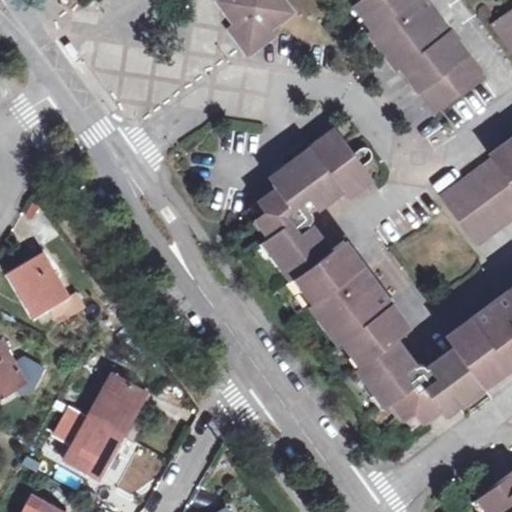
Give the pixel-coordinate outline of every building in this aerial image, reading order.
[(289,8),(283,0),(217,0),(217,2),(226,13),(236,14),(232,34),(245,50),(250,51),(257,46),(265,40),(269,20),(279,21),(289,13),(289,8)] [(364,11),(356,0),(355,0),(352,3),(360,14),(364,11)] [(356,0),(364,11),(360,14),(369,26),(367,28),(395,67),(398,64),(433,110),(483,74),(468,54),(466,55),(438,16),(433,19),(425,7),(429,5),(425,0),(356,0)] [(511,4),(489,21),(511,52),(511,4)] [(70,39),(62,44),(73,60),(81,55),(70,39)] [(414,408),(421,419),(423,422),(440,409),(445,417),(459,407),(463,414),(489,396),(480,384),(505,367),(508,370),(511,367),(511,283),(494,297),(497,302),(492,306),(486,310),(483,306),(444,335),(452,346),(425,365),(420,361),(412,363),(402,349),(393,337),(407,327),(379,288),(374,291),(370,285),(366,279),(370,276),(341,236),(326,247),(316,233),(307,220),(310,213),(308,206),(305,203),(310,199),(314,204),(339,186),(345,192),(370,174),(360,161),(368,155),(370,151),(369,146),(366,143),(361,142),(357,144),(351,149),(333,125),(309,143),(303,136),(277,155),(283,162),(286,167),(275,175),(269,178),(272,183),(256,194),(258,197),(265,207),(254,216),(251,218),(264,234),(267,232),(276,246),(271,250),(288,275),(292,272),(296,269),(305,281),(300,284),(310,298),(307,300),(318,314),(322,311),(328,320),(325,323),(336,339),(339,337),(349,350),(353,347),(362,359),(357,362),(355,364),(375,391),(381,388),(389,400),(387,401),(400,419),(402,417),(414,408)] [(511,132),(485,152),(489,157),(506,181),(466,210),(453,193),(442,201),(473,244),(511,215),(511,132)] [(506,181),(489,157),(437,194),(442,201),(453,193),(466,210),(506,181)] [(286,167),(283,162),(272,171),(275,175),(286,167)] [(265,207),(258,197),(246,205),(254,216),(265,207)] [(261,236),(271,250),(276,246),(267,232),(264,234),(261,236)] [(9,269),(33,311),(67,292),(42,250),(9,269)] [(292,272),(300,284),(305,281),(296,269),(292,272)] [(318,314),(325,323),(328,320),(322,311),(318,314)] [(4,338),(0,339),(0,383),(7,395),(29,382),(4,338)] [(353,347),(349,350),(357,362),(362,359),(353,347)] [(100,392),(88,414),(121,433),(126,435),(132,424),(128,422),(116,415),(134,384),(103,365),(90,386),(100,392)] [(116,415),(128,422),(146,391),(134,384),(116,415)] [(383,404),(387,401),(389,400),(381,388),(375,391),(383,404)] [(414,408),(402,417),(409,428),(421,419),(414,408)] [(97,475),(121,433),(88,414),(63,456),(97,475)] [(511,511),(511,471),(478,497),(488,511),(511,511)] [(33,492),(21,511),(48,511),(53,503),(33,492)] [(478,511),(487,511),(488,511),(478,497),(471,502),(478,511)] [(53,503),(48,511),(64,511),(65,510),(53,503)]
